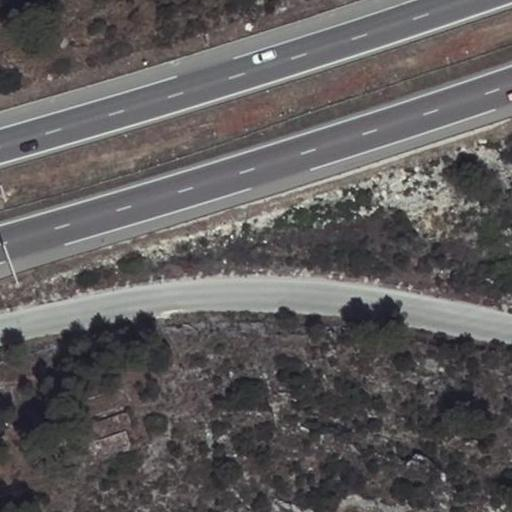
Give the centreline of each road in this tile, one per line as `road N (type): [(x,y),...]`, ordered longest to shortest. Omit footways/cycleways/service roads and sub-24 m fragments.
road 1 (motorway): [(0,244),(511,80)]
road 2 (unclassified): [(0,329),(169,295),(241,291),(511,328)]
road 3 (motorway): [(464,0),(0,145)]
